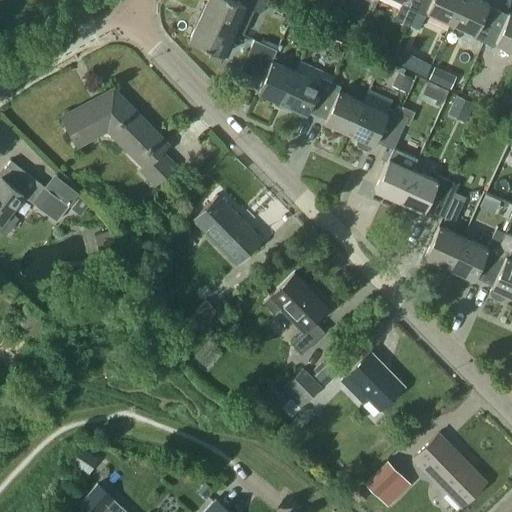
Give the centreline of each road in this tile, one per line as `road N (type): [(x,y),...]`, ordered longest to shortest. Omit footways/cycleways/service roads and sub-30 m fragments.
road 1 (residential): [(511,413),(120,14)]
road 2 (residential): [(0,82),(120,14)]
